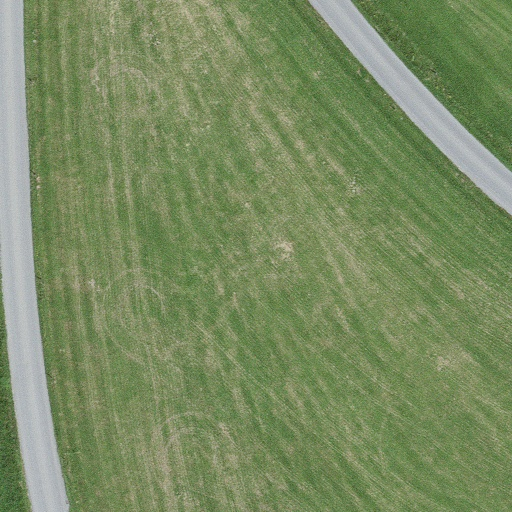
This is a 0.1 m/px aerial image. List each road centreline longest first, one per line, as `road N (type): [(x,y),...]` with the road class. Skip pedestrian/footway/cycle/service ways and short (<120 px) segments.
road 1 (unclassified): [(56,511),(11,216),(13,0)]
road 2 (unclassified): [(331,0),(395,76),(511,181)]
